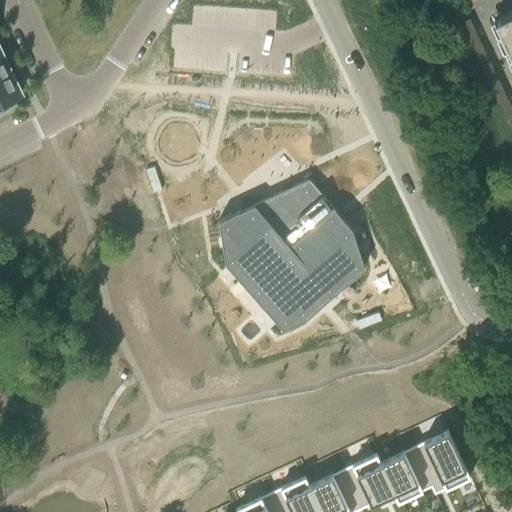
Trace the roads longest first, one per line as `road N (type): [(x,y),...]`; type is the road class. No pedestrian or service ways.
road 1 (unclassified): [(511,327),(473,312),(457,288),(322,0)]
road 2 (residential): [(76,111),(158,0)]
road 3 (residential): [(76,111),(20,0)]
